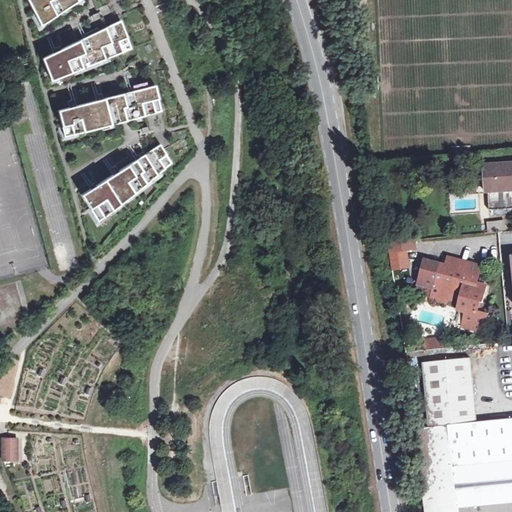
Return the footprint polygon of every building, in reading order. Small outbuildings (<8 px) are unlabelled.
[(26,0),(41,26),(79,0),(26,0)] [(120,21),(43,59),(52,85),(132,49),(120,21)] [(155,85),(57,110),(64,136),(161,111),(155,85)] [(159,145),(80,195),(98,222),(171,162),(159,145)] [(511,209),(511,165),(487,166),(488,182),(485,182),(485,192),(488,192),(489,210),(511,209)] [(488,232),(506,230),(505,220),(487,221),(488,232)] [(414,240),(389,243),(393,271),(409,267),(406,252),(415,249),(414,240)] [(459,303),(458,307),(466,310),(465,314),(462,323),(484,329),(488,313),(478,310),(480,302),(483,303),(487,287),(478,284),(482,268),(448,259),(446,268),(424,262),(419,283),(417,292),(416,295),(430,298),(430,300),(447,305),(448,300),(459,303)] [(483,331),(484,329),(462,323),(462,325),(483,331)] [(426,340),(427,350),(447,348),(446,338),(426,340)] [(430,429),(449,426),(479,423),(471,359),(423,363),(430,429)] [(511,419),(479,423),(449,426),(457,507),(511,501),(511,419)] [(447,447),(445,429),(430,430),(432,448),(447,447)] [(0,437),(0,461),(18,460),(17,436),(0,437)]
